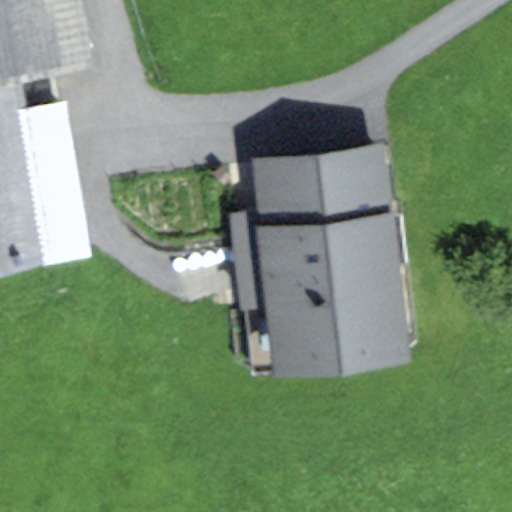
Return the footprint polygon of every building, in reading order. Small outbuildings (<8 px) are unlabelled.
[(0,0),(0,253),(82,240),(65,139),(6,149),(0,113),(0,64),(15,62),(82,51),(73,0),(0,0)] [(59,104),(23,110),(15,62),(0,64),(0,113),(6,149),(65,139),(59,104)] [(280,345),(399,331),(390,260),(385,211),(376,144),(258,158),(259,164),(280,345)] [(229,168),(251,353),(232,355),(254,365),(400,347),(415,333),(400,335),(399,331),(280,345),(259,164),(229,168)] [(390,260),(405,258),(400,210),(385,211),(390,260)]
